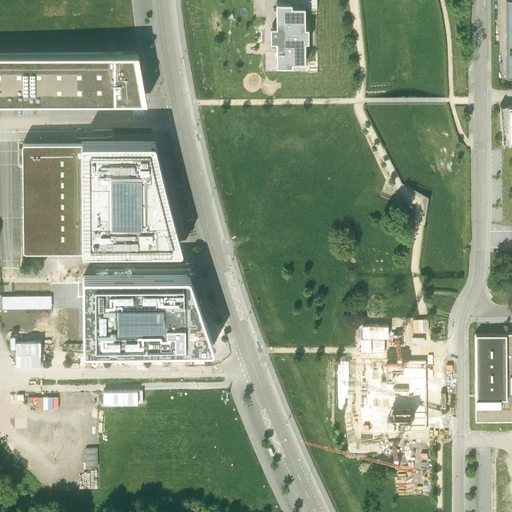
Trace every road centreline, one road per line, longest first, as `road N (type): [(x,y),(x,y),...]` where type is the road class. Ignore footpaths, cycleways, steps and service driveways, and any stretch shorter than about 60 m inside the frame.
road 1 (unclassified): [(479,0),(480,258),(460,321),(458,511)]
road 2 (tertiary): [(251,366),(180,119)]
road 3 (unclassified): [(12,372),(251,366)]
road 4 (unclassified): [(0,123),(180,119)]
road 5 (tertiary): [(314,511),(251,366)]
road 6 (tertiary): [(180,119),(161,0)]
